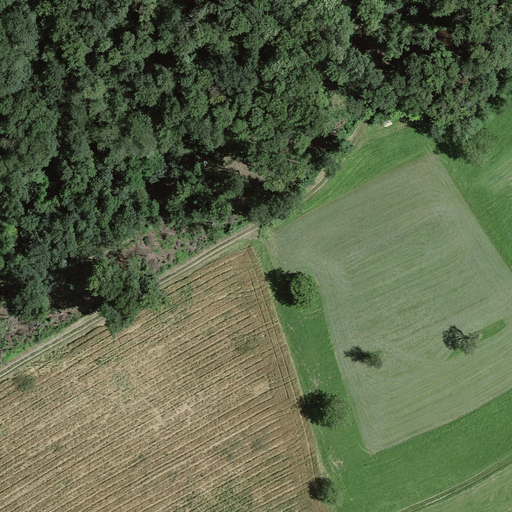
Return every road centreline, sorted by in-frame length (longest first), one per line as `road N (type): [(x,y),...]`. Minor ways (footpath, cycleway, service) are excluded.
road 1 (track): [(0,377),(285,208),(318,183),(361,129)]
road 2 (track): [(247,0),(236,97),(118,239),(0,292)]
road 3 (track): [(402,511),(511,456)]
